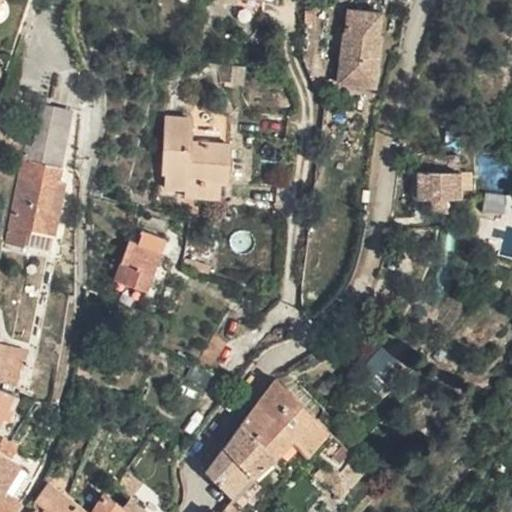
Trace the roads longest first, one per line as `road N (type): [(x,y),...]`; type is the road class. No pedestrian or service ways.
road 1 (residential): [(200,511),(210,499),(205,459),(242,402),(271,364),(321,335),(362,288),(393,120),(429,0)]
road 2 (track): [(323,332),(298,306),(292,273),(309,94),(290,14)]
